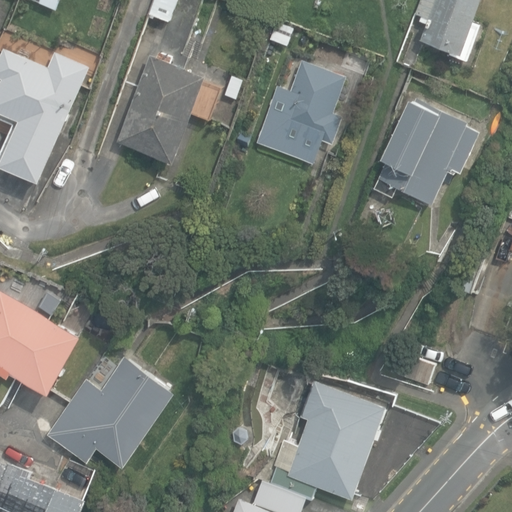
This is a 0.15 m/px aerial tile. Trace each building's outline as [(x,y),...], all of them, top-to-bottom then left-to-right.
[(151,0),(148,9),(170,17),(175,0),(151,0)] [(421,34),(462,49),(479,0),(419,0),(416,8),(429,13),(421,34)] [(1,159),(42,176),(91,59),(55,45),(49,59),(5,40),(0,51),(0,69),(4,71),(0,79),(0,103),(21,113),(1,159)] [(118,136),(175,158),(195,107),(210,113),(222,81),(205,75),(206,71),(171,57),(173,51),(159,45),(156,52),(151,50),(118,136)] [(258,137),(315,158),(324,134),(334,138),(343,112),(334,108),(347,72),(303,56),(292,86),(278,81),(258,137)] [(233,73),(225,96),(237,100),(246,78),(233,73)] [(435,197),(451,163),(457,167),(459,163),(465,166),(484,125),(469,118),(471,114),(428,95),(427,98),(412,92),(384,152),(388,153),(375,182),(394,191),(399,180),(435,197)] [(15,370),(53,392),(86,334),(3,288),(0,292),(0,372),(1,371),(11,376),(13,373),(15,370)] [(99,440),(126,458),(177,384),(126,349),(102,383),(86,372),(47,428),(88,456),(99,440)] [(393,369),(432,382),(438,363),(400,350),(393,369)] [(387,403),(312,375),(299,412),(309,415),(300,441),(285,435),(270,476),(264,474),(255,498),(239,493),(233,509),(227,506),(224,511),(298,511),(305,494),(312,496),(318,480),(353,493),(387,403)] [(244,438),(251,433),(250,424),(241,421),(235,427),(236,435),(244,438)] [(84,511),(90,497),(32,477),(34,470),(0,458),(0,507),(13,511),(84,511)]
